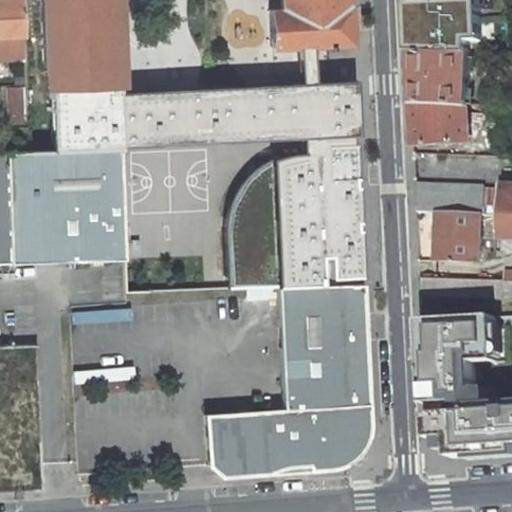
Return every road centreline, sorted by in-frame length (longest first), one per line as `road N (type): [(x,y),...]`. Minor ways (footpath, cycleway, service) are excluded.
road 1 (residential): [(380,0),(404,502)]
road 2 (secondary): [(267,511),(404,502)]
